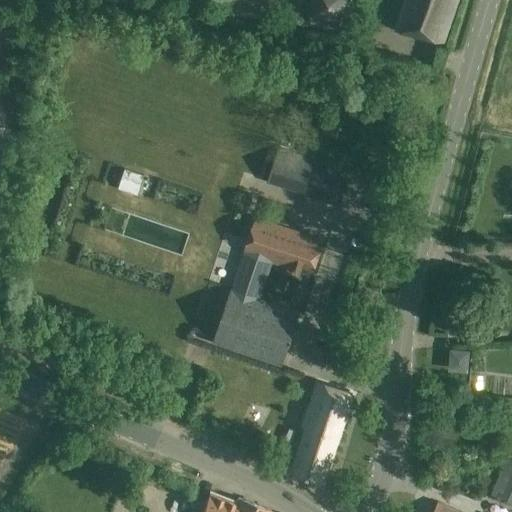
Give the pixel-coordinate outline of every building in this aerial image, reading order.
[(242,0),(226,0),(224,9),(224,10),(240,13),(240,12),(242,0)] [(316,0),(313,15),(343,22),(343,21),(355,24),(360,0),(316,0)] [(406,0),(398,26),(443,41),(457,0),(406,0)] [(294,181),(302,159),(279,151),(271,174),(294,181)] [(237,277),(233,291),(251,297),(259,299),(272,261),(312,275),(323,246),(324,241),(256,218),(254,223),(244,252),(246,253),(262,258),(253,283),(237,277)] [(231,290),(214,341),(282,364),(300,313),(259,299),(233,291),(231,290)] [(453,351),(451,369),(466,370),(468,353),(453,351)] [(308,427),(293,471),(323,482),(353,394),(319,383),(304,426),(308,427)] [(287,418),(289,403),(257,399),(256,414),(287,418)] [(511,503),(511,474),(501,470),(491,494),(511,503)] [(239,498),(237,502),(211,491),(202,511),(269,511),(271,510),(239,498)] [(433,511),(460,511),(438,502),(433,511)]
